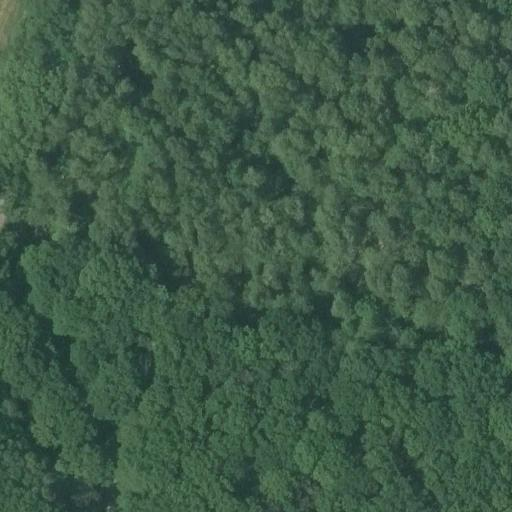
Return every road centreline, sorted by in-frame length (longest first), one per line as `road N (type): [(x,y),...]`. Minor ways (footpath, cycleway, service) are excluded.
road 1 (track): [(0,308),(58,383),(99,455),(103,511)]
road 2 (track): [(68,0),(0,200)]
